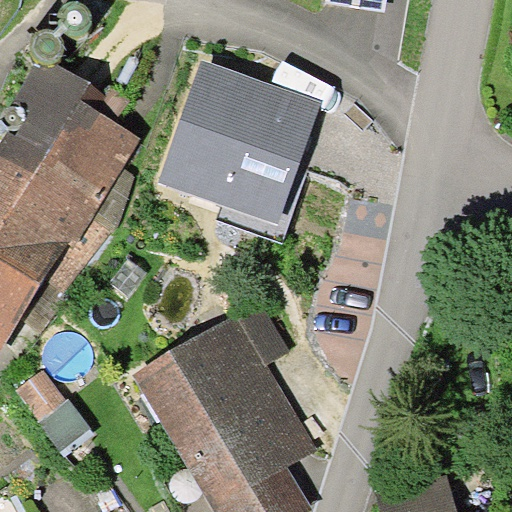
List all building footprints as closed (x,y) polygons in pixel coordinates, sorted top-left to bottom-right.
[(328,0),(385,10),(386,0),(328,0)] [(0,352),(22,319),(47,279),(70,244),(75,248),(123,167),(140,138),(114,121),(126,102),(40,53),(14,102),(30,111),(16,135),(9,131),(0,143),(0,352)] [(322,102),(202,60),(159,183),(277,224),(322,102)] [(136,176),(123,167),(75,248),(70,244),(47,279),(64,291),(112,232),(115,234),(136,176)] [(47,279),(22,319),(41,333),(68,295),(64,291),(47,279)] [(234,315),(134,372),(213,511),(308,511),(311,510),(289,467),(317,451),(267,364),(289,352),(262,303),(236,318),(234,315)] [(44,369),(16,389),(61,450),(92,427),(70,398),(68,400),(44,369)] [(377,491),(382,511),(458,511),(448,473),(377,491)]
